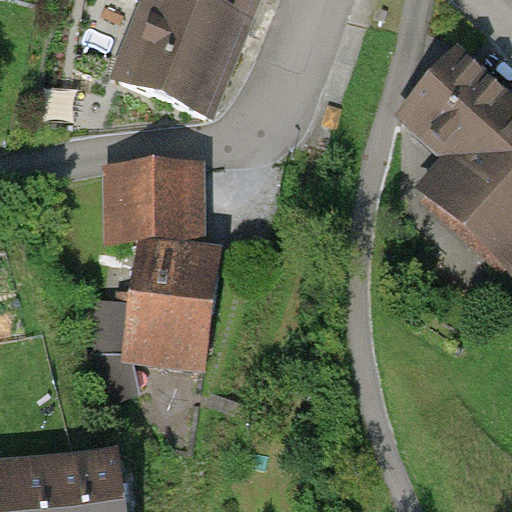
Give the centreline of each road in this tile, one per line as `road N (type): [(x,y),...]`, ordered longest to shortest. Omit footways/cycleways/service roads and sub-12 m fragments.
road 1 (residential): [(422,0),(377,176),(361,321),(377,408),(414,511)]
road 2 (residential): [(316,0),(253,141),(134,149),(0,175)]
